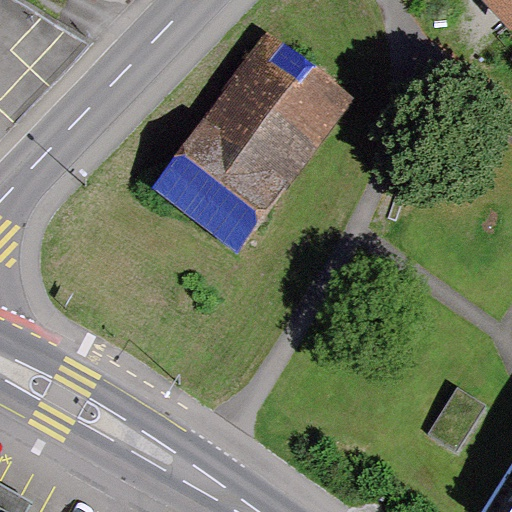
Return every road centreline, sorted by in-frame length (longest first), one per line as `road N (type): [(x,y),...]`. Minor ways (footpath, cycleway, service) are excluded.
road 1 (primary): [(253,511),(0,367)]
road 2 (residential): [(0,203),(193,0)]
